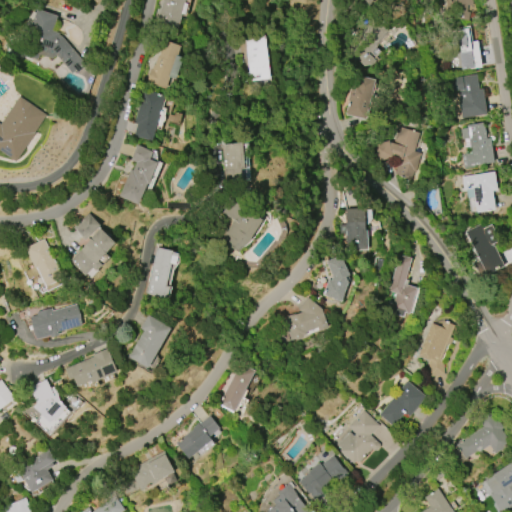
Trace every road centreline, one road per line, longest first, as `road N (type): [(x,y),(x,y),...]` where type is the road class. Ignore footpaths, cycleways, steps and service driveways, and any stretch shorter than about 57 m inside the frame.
road 1 (residential): [(328,115),(329,204),(304,263),(250,317),(189,406),(93,467),(57,511)]
road 2 (residential): [(231,0),(211,76),(216,202),(201,216),(155,227),(133,305),(114,333),(9,374)]
road 3 (residential): [(510,359),(426,232),(336,137),(326,103),(325,0)]
road 4 (residential): [(488,0),(511,148),(511,312),(493,338)]
road 5 (residential): [(0,222),(65,206),(99,176),(121,121),(149,0)]
road 6 (residential): [(493,338),(414,439),(338,511)]
road 7 (residential): [(380,511),(426,466),(490,371),(510,359)]
